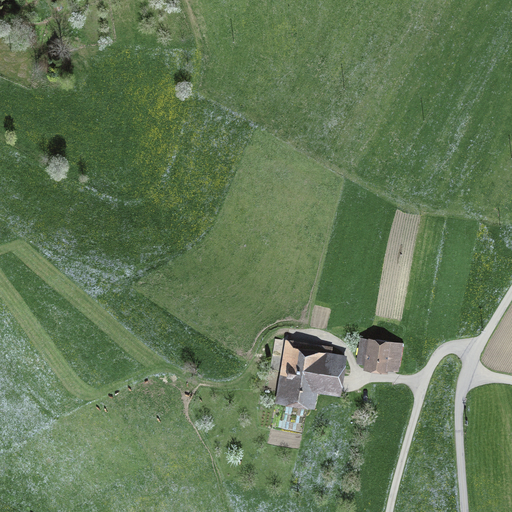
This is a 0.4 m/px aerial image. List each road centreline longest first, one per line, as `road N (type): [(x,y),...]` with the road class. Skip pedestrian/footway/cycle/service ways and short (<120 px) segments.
road 1 (unclassified): [(388,511),(431,363),(446,346),(480,343)]
road 2 (unclassified): [(464,511),(457,405),(480,343)]
road 3 (track): [(144,369),(240,381),(266,341),(291,334)]
